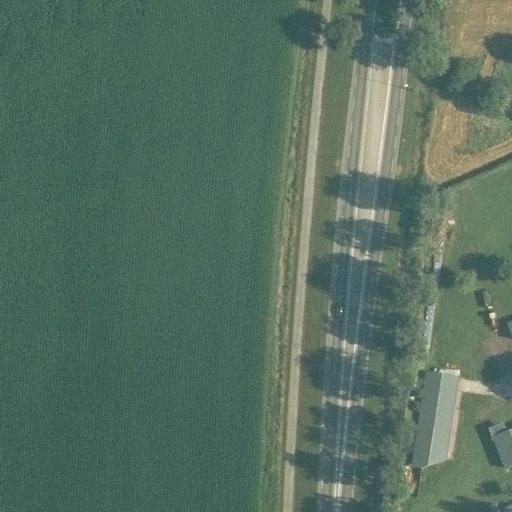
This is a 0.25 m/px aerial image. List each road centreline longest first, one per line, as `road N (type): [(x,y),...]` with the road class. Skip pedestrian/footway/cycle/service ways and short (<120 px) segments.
road 1 (secondary): [(340,433),(369,297),(404,0)]
road 2 (secondary): [(371,0),(338,297),(340,433)]
